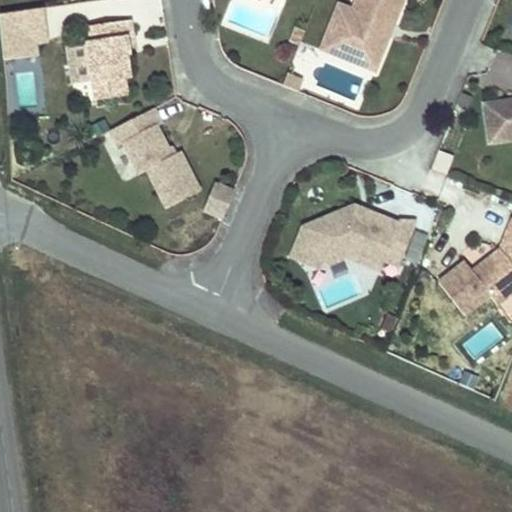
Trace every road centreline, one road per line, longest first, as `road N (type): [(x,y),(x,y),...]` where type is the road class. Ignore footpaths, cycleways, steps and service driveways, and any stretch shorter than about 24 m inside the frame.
road 1 (unclassified): [(211,309),(511,447)]
road 2 (residential): [(291,129),(366,144),(403,134),(431,102),(471,0)]
road 3 (unclassified): [(0,214),(211,309)]
road 4 (residential): [(211,309),(291,129)]
road 5 (residential): [(185,0),(192,54),(212,86),(291,129)]
